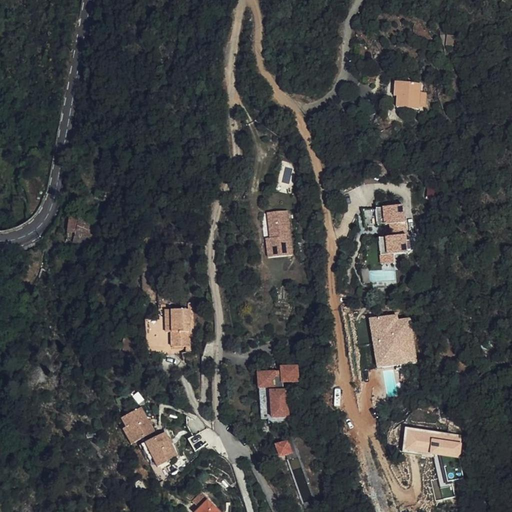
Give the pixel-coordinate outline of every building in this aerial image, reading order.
[(395,100),(417,101),(417,73),(396,72),(395,100)] [(87,201),(96,202),(97,193),(88,192),(87,201)] [(271,202),(271,213),(264,214),(265,227),(263,227),(264,248),(288,246),(283,201),(271,202)] [(69,220),(61,220),(60,228),(69,228),(69,220)] [(69,228),(69,235),(78,235),(80,221),(71,220),(69,220),(69,228)] [(90,222),(80,221),(78,235),(83,236),(89,236),(90,222)] [(78,235),(69,235),(68,242),(82,244),(83,236),(78,235)] [(172,346),(191,346),(190,306),(171,306),(171,322),(171,330),(172,346)] [(144,349),(161,349),(160,317),(144,317),(144,349)] [(296,374),(295,359),(279,360),(279,364),(256,365),(256,381),(257,381),(259,412),(266,411),(266,416),(279,415),(279,413),(286,413),(285,383),(284,383),(284,380),(281,381),(280,375),(296,374)] [(134,442),(155,431),(141,408),(121,419),(126,427),(134,442)] [(122,429),(131,444),(134,442),(126,427),(122,429)] [(166,433),(145,443),(152,458),(157,468),(177,456),(166,433)] [(285,433),(273,438),(278,449),(289,445),(285,433)] [(148,460),(152,458),(145,443),(141,445),(148,460)] [(192,500),(199,507),(207,499),(208,499),(201,491),(192,500)] [(219,511),(207,499),(199,507),(194,511),(219,511)]
